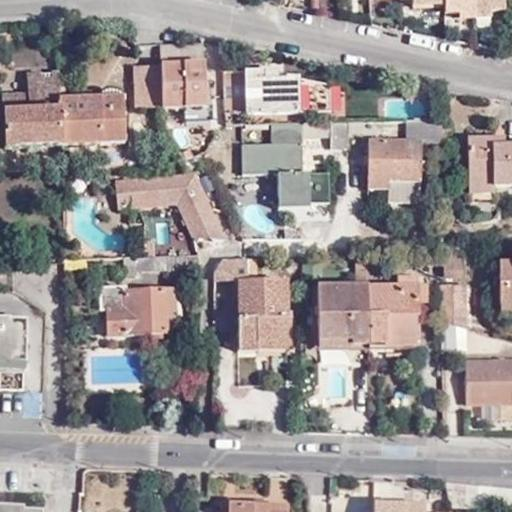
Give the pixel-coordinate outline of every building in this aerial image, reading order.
[(457,21),(473,20),(472,0),(443,0),(443,6),(444,16),(457,15),(457,21)] [(472,0),(473,20),(490,19),(490,13),(502,13),(501,0),(472,0)] [(202,46),(183,46),(160,46),(160,68),(162,109),(162,111),(185,111),(185,120),(209,121),(210,105),(204,104),(202,46)] [(133,109),(162,109),(160,68),(132,69),(133,109)] [(264,79),(263,71),(244,72),(244,116),(329,115),(329,87),(295,79),(276,79),(264,79)] [(60,94),(59,74),(26,75),(27,95),(60,94)] [(97,101),(104,91),(91,92),(81,92),(81,101),(93,101),(97,101)] [(93,101),(94,145),(122,144),(122,100),(118,94),(111,91),(104,91),(97,101),(93,101)] [(2,96),(3,112),(60,110),(60,101),(60,94),(27,95),(2,96)] [(61,146),(94,145),(93,101),(81,101),(60,101),(60,110),(61,146)] [(4,147),(61,146),(60,110),(3,112),(4,147)] [(405,122),(405,137),(405,142),(420,142),(420,144),(442,144),(442,121),(405,122)] [(333,137),(333,149),(350,150),(351,122),(348,122),(334,123),(333,137)] [(304,124),(305,137),(319,137),(319,123),(304,124)] [(319,123),(319,137),(333,137),(334,123),(319,123)] [(244,144),(244,174),(279,174),(279,209),(310,209),(310,204),(330,204),(330,174),(304,174),(305,137),(304,124),(299,124),(298,124),(274,124),(274,144),(244,144)] [(511,146),(492,147),(492,140),(467,140),(467,186),(493,186),(511,186),(511,146)] [(420,142),(405,142),(368,143),(366,190),(386,191),(386,203),(419,204),(420,144),(420,142)] [(193,176),(116,183),(118,209),(178,205),(194,241),(210,236),(215,242),(224,242),(193,176)] [(493,186),(467,186),(468,196),(493,196),(493,186)] [(466,246),(445,247),(445,276),(466,277),(466,246)] [(167,258),(171,257),(170,247),(138,247),(139,258),(167,258)] [(167,279),(199,279),(199,257),(171,257),(167,258),(167,270),(167,279)] [(139,270),(167,270),(167,258),(139,258),(123,258),(123,279),(139,279),(139,270)] [(244,277),(244,262),(227,261),(228,277),(244,277)] [(365,262),(366,289),(389,289),(389,261),(365,262)] [(511,262),(497,262),(497,307),(511,307),(511,262)] [(417,289),(417,306),(426,306),(426,281),(396,280),(396,288),(417,289)] [(239,353),(257,353),(257,344),(284,344),(285,321),(287,321),(286,282),(238,283),(239,353)] [(108,338),(167,337),(167,320),(174,320),(173,291),(126,292),(126,286),(98,287),(98,312),(107,313),(108,338)] [(467,286),(443,286),(443,323),(467,330),(467,286)] [(389,289),(366,289),(366,348),(414,348),(413,319),(417,320),(417,306),(417,289),(396,288),(389,289)] [(366,348),(366,289),(315,289),(317,350),(366,348)] [(0,366),(24,367),(25,324),(8,323),(8,320),(0,320),(0,366)] [(443,323),(443,352),(467,352),(467,330),(443,323)] [(257,344),(257,353),(285,352),(284,344),(257,344)] [(511,360),(467,361),(467,404),(511,402),(511,360)] [(24,367),(0,366),(0,373),(24,374),(24,367)] [(85,379),(85,390),(140,389),(140,378),(85,379)] [(494,508),(493,489),(448,488),(449,502),(494,508)] [(331,498),(331,511),(366,511),(366,496),(331,498)]
